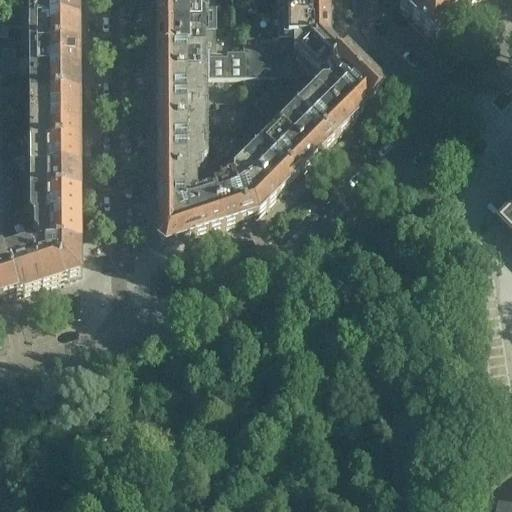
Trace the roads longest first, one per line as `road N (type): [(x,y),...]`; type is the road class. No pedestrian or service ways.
road 1 (residential): [(119,332),(279,269),(439,108)]
road 2 (residential): [(118,0),(119,332)]
road 3 (residential): [(439,108),(386,51),(364,18),(364,0)]
road 4 (residential): [(0,375),(119,332)]
